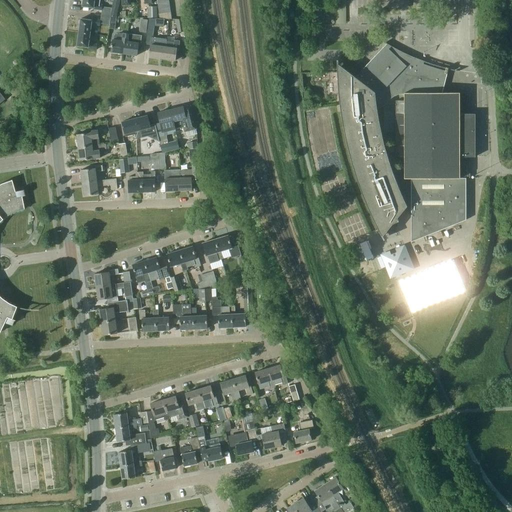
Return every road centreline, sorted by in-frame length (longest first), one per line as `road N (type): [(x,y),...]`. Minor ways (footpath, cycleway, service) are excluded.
road 1 (residential): [(54,126),(188,92),(183,73),(55,56)]
road 2 (residential): [(92,407),(281,350),(256,338)]
road 3 (residential): [(72,270),(218,223),(202,200)]
road 4 (residential): [(494,171),(489,93),(464,50),(463,0)]
road 5 (residential): [(83,345),(256,338)]
road 6 (residential): [(64,206),(202,200)]
